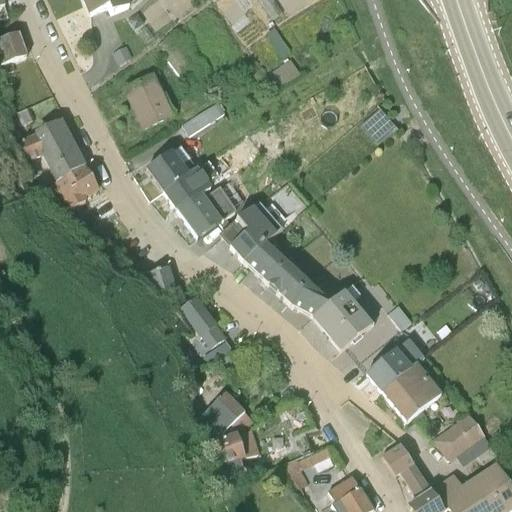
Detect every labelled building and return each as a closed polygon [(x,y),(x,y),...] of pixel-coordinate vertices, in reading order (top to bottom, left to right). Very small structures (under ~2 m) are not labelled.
[(79,0),(88,20),(106,13),(109,19),(129,11),(124,0),(79,0)] [(202,71),(173,35),(157,48),(165,58),(162,61),(180,87),(202,71)] [(25,65),(15,41),(0,46),(0,80),(12,78),(10,69),(25,65)] [(123,51),(110,58),(116,69),(129,62),(123,51)] [(267,79),(269,82),(262,87),(271,94),(298,78),(290,66),(267,79)] [(152,81),(122,95),(141,135),(172,118),(163,97),(160,99),(152,81)] [(196,94),(171,111),(180,127),(208,110),(204,103),(202,104),(196,94)] [(208,110),(180,127),(187,141),(222,117),(216,105),(208,110)] [(24,114),(13,119),(19,133),(30,128),(24,114)] [(378,114),(360,130),(374,145),(392,129),(378,114)] [(81,173),(58,129),(36,140),(12,149),(29,187),(38,182),(30,167),(39,163),(53,191),(81,173)] [(178,152),(144,175),(160,198),(194,174),(178,152)] [(194,174),(160,198),(174,217),(199,199),(207,193),(203,187),(214,180),(208,171),(213,168),(209,163),(194,174)] [(81,173),(53,191),(49,194),(65,219),(84,208),(82,204),(95,197),(81,173)] [(199,199),(174,217),(195,245),(233,217),(217,193),(202,204),(199,199)] [(244,239),(227,254),(241,270),(268,246),(279,235),(274,230),(283,223),(270,207),(261,214),(256,208),(233,226),(244,239)] [(244,239),(233,226),(215,241),(227,254),(244,239)] [(268,246),(241,270),(264,292),(286,265),(268,246)] [(286,265),(264,292),(289,314),(306,286),(286,265)] [(165,275),(139,279),(145,304),(170,299),(176,312),(191,299),(188,296),(177,301),(175,295),(172,295),(165,275)] [(306,286),(289,314),(296,318),(298,315),(309,325),(328,309),(306,286)] [(328,309),(309,325),(323,342),(357,313),(351,306),(357,301),(350,291),(328,309)] [(192,307),(169,324),(198,364),(221,346),(192,307)] [(396,311),(386,318),(399,335),(409,327),(396,311)] [(357,313),(323,342),(337,359),(349,349),(351,352),(360,345),(357,342),(371,330),(357,313)] [(379,400),(414,370),(422,363),(407,344),(363,381),(368,387),(377,398),(379,400)] [(414,370),(379,400),(403,429),(438,400),(414,370)] [(195,428),(200,455),(240,441),(250,430),(222,402),(195,428)] [(467,422),(431,446),(445,466),(481,442),(467,422)] [(248,439),(240,441),(200,455),(205,481),(256,464),(248,439)] [(488,452),(481,442),(445,466),(448,467),(453,463),(460,473),(488,452)] [(397,452),(379,464),(392,483),(397,480),(414,507),(407,511),(436,511),(428,498),(397,452)] [(325,455),(283,474),(295,498),(305,492),(298,479),(311,473),(314,480),(329,473),(326,466),(329,464),(325,455)] [(450,483),(428,498),(436,511),(511,511),(511,503),(491,473),(458,495),(450,483)] [(364,511),(348,486),(324,501),(332,511),(330,511),(364,511)]
